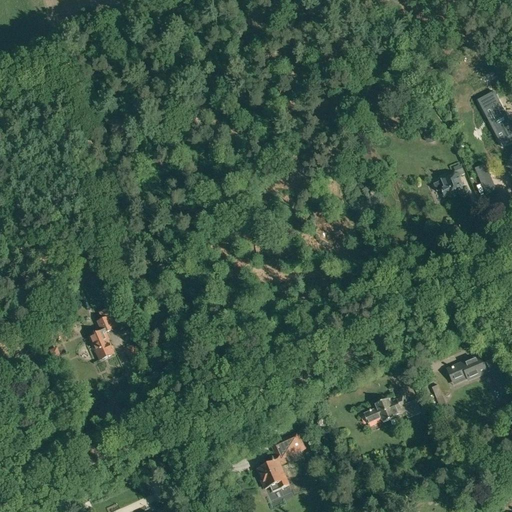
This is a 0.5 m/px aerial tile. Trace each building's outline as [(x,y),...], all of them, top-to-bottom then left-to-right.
[(478,100),(477,101),(484,114),(490,111),(497,124),(494,126),(504,146),(511,141),(511,125),(494,92),(493,92),(495,95),(480,103),(478,100)] [(430,143),(436,142),(438,137),(436,132),(433,130),(431,129),(426,131),(425,133),(424,136),(426,141),(430,143)] [(485,158),(474,163),(479,176),(490,172),(485,158)] [(450,177),(433,184),(437,192),(442,190),(445,197),(449,195),(453,195),(456,194),(459,192),(461,197),(464,198),(467,197),(469,193),(466,188),(464,188),(460,177),(468,173),(466,168),(449,174),(450,177)] [(103,289),(106,298),(114,295),(111,286),(103,289)] [(107,359),(108,357),(114,354),(106,334),(115,330),(114,329),(120,327),(112,307),(99,313),(102,320),(98,322),(103,332),(90,338),(100,360),(102,359),(104,360),(107,359)] [(124,349),(131,363),(141,359),(135,345),(124,349)] [(49,350),(52,361),(60,358),(57,347),(49,350)] [(480,356),(447,370),(452,381),(466,375),(468,379),(479,375),(480,376),(488,373),(490,372),(487,363),(484,364),(480,356)] [(492,361),(487,363),(490,372),(501,398),(508,396),(510,397),(511,395),(511,378),(502,357),(493,358),(492,361)] [(140,377),(149,374),(145,361),(135,364),(140,377)] [(119,377),(123,368),(114,364),(110,373),(119,377)] [(432,388),(437,399),(443,396),(439,386),(432,388)] [(364,414),(369,425),(382,419),(384,423),(390,420),(391,422),(397,419),(397,418),(406,414),(408,419),(422,413),(417,400),(406,405),(408,390),(401,389),(400,399),(390,403),(388,399),(376,404),(378,408),(364,414)] [(437,399),(441,408),(447,405),(443,396),(437,399)] [(390,431),(406,424),(403,418),(387,425),(390,431)] [(276,461),(256,470),(264,490),(271,487),(273,492),(287,486),(279,467),(287,463),(285,458),(305,450),(297,433),(269,445),(276,461)] [(311,452),(306,454),(312,465),(315,471),(322,468),(318,462),(311,452)] [(418,511),(416,503),(409,504),(411,511),(418,511)]
